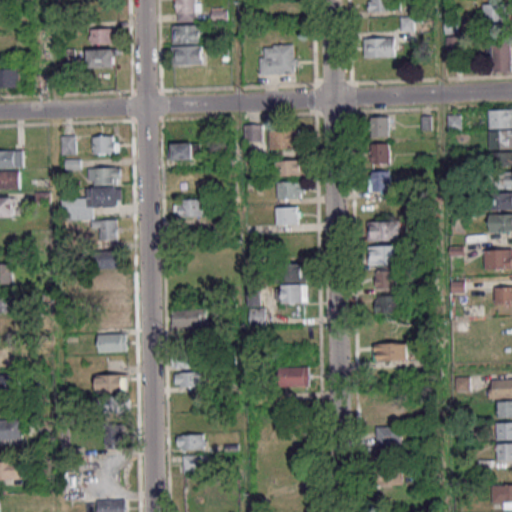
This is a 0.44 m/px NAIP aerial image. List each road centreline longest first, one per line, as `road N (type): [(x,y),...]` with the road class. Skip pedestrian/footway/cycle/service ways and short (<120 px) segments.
road 1 (residential): [(0,111),(511,91)]
road 2 (residential): [(335,511),(322,0)]
road 3 (residential): [(144,0),(153,511)]
